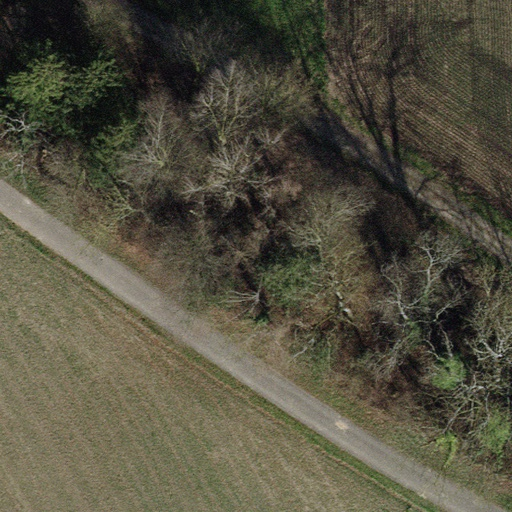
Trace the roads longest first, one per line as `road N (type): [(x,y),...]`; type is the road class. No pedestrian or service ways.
road 1 (residential): [(485,511),(328,419),(0,192)]
road 2 (track): [(108,0),(311,113),(511,251)]
